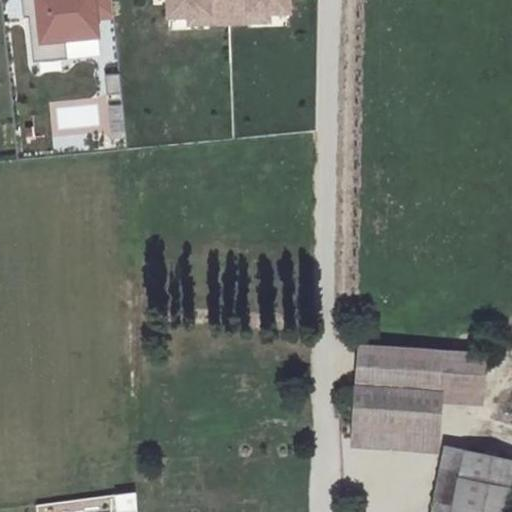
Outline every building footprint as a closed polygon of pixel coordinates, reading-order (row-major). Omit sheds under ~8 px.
[(22,0),(24,14),(28,13),(33,61),(62,58),(61,38),(97,35),(95,15),(111,14),(109,0),(22,0)] [(168,0),(169,15),(189,14),(210,14),(210,23),(249,21),(249,12),(268,12),(289,11),(288,0),(168,0)] [(249,12),(249,21),(269,21),(268,12),(249,12)] [(210,14),(189,14),(190,23),(210,23),(210,14)] [(487,353),(358,345),(353,426),(440,432),(443,391),(484,393),(487,353)] [(510,511),(511,506),(511,456),(453,445),(438,511),(510,511)] [(202,457),(161,457),(161,488),(202,488),(202,457)]
